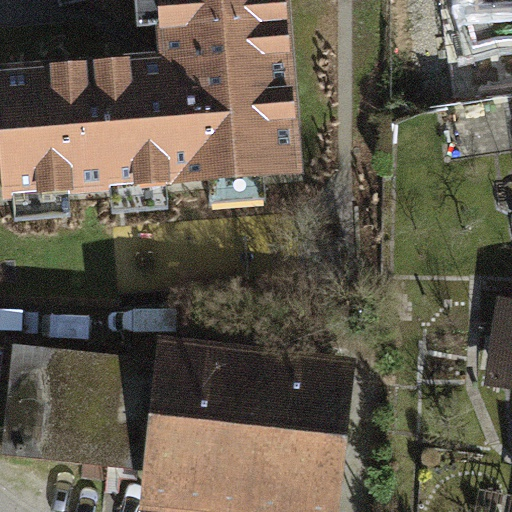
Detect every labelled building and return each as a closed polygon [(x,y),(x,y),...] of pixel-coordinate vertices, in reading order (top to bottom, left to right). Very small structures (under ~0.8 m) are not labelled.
[(154,0),(158,72),(0,78),(0,204),(297,192),(297,191),(292,66),(291,66),(288,0),(154,0)] [(511,0),(462,0),(476,52),(500,45),(511,44),(511,0)] [(511,312),(504,312),(490,397),(511,400),(511,312)] [(163,353),(160,371),(146,472),(140,511),(338,511),(357,380),(163,353)] [(0,457),(146,472),(160,371),(10,356),(0,457)]
